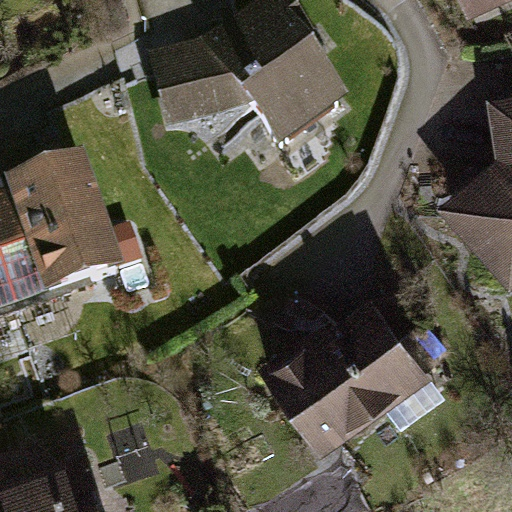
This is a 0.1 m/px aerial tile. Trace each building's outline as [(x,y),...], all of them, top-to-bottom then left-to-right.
[(511,0),(460,0),(471,21),(511,2),(511,0)] [(280,9),(209,53),(154,66),(170,150),(258,136),(278,164),(349,120),(280,9)] [(490,168),(446,197),(506,293),(511,288),(511,106),(491,109),(490,168)] [(86,181),(0,208),(0,300),(8,325),(120,289),(86,181)] [(376,305),(272,371),(325,452),(428,385),(376,305)] [(0,511),(102,511),(85,461),(0,489),(0,511)]
